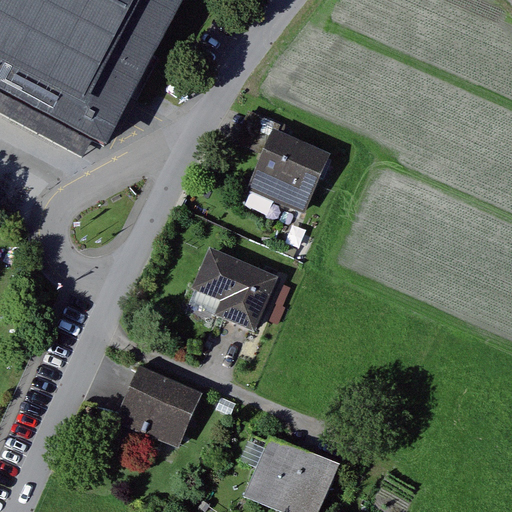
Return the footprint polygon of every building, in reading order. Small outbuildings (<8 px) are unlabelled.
[(155,85),(200,0),(0,0),(0,112),(87,160),(97,144),(102,147),(117,155),(155,85)] [(330,159),(273,133),(246,193),(304,219),(330,159)] [(279,281),(210,251),(191,293),(220,305),(214,320),(254,338),(279,281)] [(201,398),(139,370),(114,425),(177,453),(201,398)] [(257,465),(268,442),(254,435),(243,459),(257,465)] [(318,511),(337,469),(270,441),(245,499),(275,511),(318,511)]
